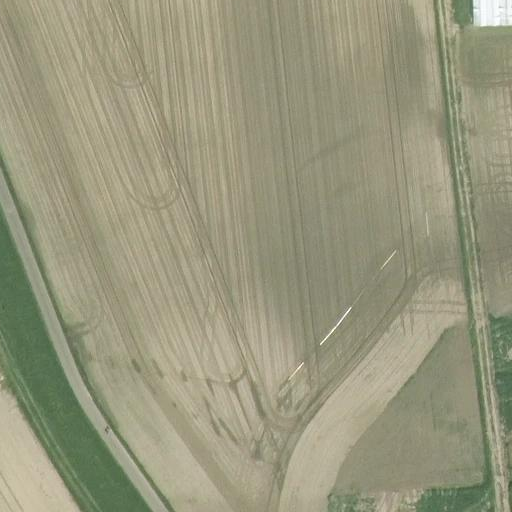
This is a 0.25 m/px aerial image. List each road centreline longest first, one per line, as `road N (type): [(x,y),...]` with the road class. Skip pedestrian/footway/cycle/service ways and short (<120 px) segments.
road 1 (track): [(502,511),(444,0)]
road 2 (unclassified): [(162,511),(78,369),(0,168)]
